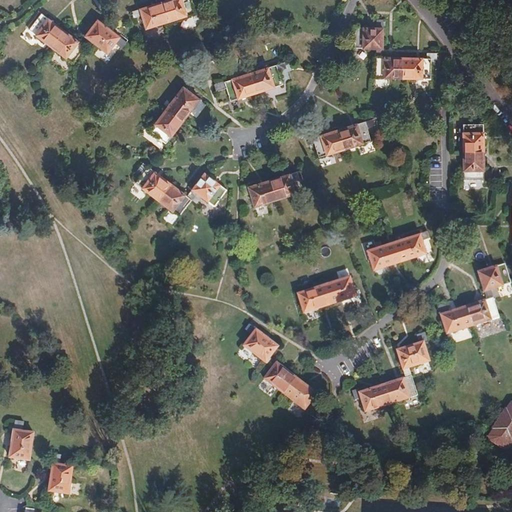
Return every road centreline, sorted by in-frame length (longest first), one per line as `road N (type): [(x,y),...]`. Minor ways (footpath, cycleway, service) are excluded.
road 1 (motorway): [(95,511),(448,0)]
road 2 (motorway): [(410,0),(71,511)]
road 3 (residential): [(329,363),(399,312),(439,268),(445,30)]
road 4 (residential): [(230,130),(293,109),(351,0)]
